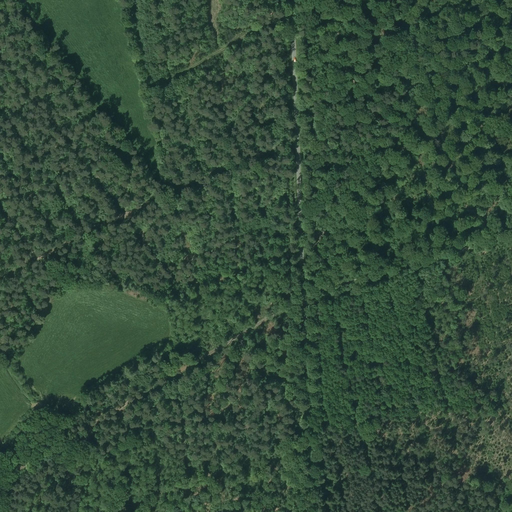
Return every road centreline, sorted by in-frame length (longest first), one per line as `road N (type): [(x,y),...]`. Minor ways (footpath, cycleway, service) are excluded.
road 1 (track): [(297,142),(174,189),(149,91),(284,13),(356,0)]
road 2 (track): [(0,480),(303,295)]
road 3 (tertiary): [(303,295),(291,0)]
road 4 (track): [(368,0),(380,272)]
road 5 (track): [(511,234),(303,295)]
road 6 (tertiary): [(303,295),(312,511)]
